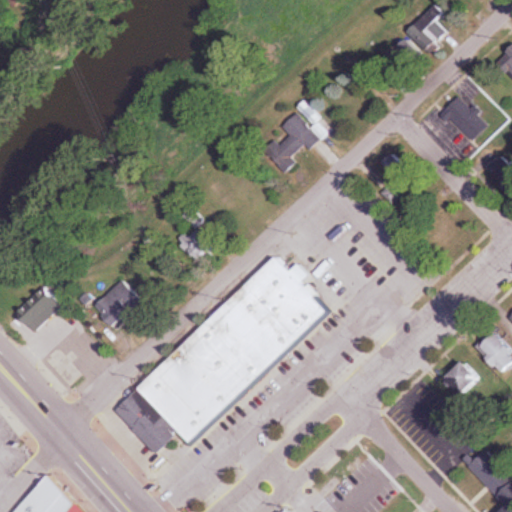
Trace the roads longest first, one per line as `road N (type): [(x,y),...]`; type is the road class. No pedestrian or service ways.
road 1 (residential): [(66,437),(511,6)]
road 2 (residential): [(241,511),(511,250)]
road 3 (secondary): [(131,511),(0,363)]
road 4 (residential): [(511,236),(397,116)]
road 5 (residential): [(454,511),(354,405)]
